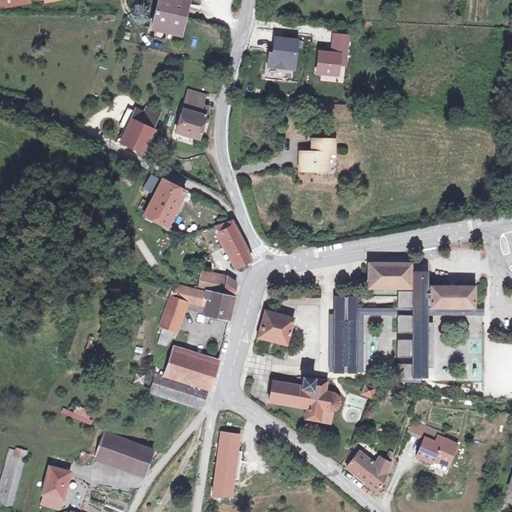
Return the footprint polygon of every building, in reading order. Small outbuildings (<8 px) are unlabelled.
[(187,0),(158,0),(156,8),(158,9),(153,27),(181,36),(186,18),(182,16),(187,0)] [(348,37),(333,36),(332,48),(333,49),(333,54),(319,53),(317,75),(338,77),(339,66),(345,66),(348,37)] [(297,42),(274,40),(273,52),(276,52),(275,56),(273,56),(269,55),(268,69),(294,71),(297,42)] [(189,91),(183,110),(176,133),(198,140),(204,118),(207,111),(200,109),(204,96),(189,91)] [(121,142),(143,152),(157,121),(155,120),(158,112),(149,108),(145,117),(135,113),(121,142)] [(301,170),(317,171),(317,167),(329,168),(330,153),(336,152),(337,141),(314,140),(314,152),(301,152),(301,170)] [(167,226),(182,198),(186,191),(183,190),(161,180),(145,215),(167,226)] [(194,194),(186,191),(182,198),(190,201),(194,194)] [(228,221),(217,225),(237,265),(251,261),(247,249),(228,221)] [(387,265),(371,265),(371,285),(413,285),(413,290),(397,290),(397,307),(397,314),(397,332),(412,332),(412,339),(397,339),(397,356),(412,356),(412,363),(397,363),(397,381),(420,383),(420,377),(428,377),(427,358),(435,358),(434,322),(428,323),(428,316),(427,309),(427,305),(431,305),(431,306),(474,306),(474,285),(431,285),(431,286),(427,286),(427,271),(414,271),(414,279),(410,279),(410,265),(387,265)] [(200,288),(235,295),(235,281),(226,276),(204,272),(200,288)] [(167,310),(182,316),(186,305),(205,310),(204,313),(229,319),(236,295),(235,295),(200,288),(177,284),(167,310)] [(339,297),(339,301),(352,301),(352,314),(359,314),(359,357),(359,372),(363,372),(363,314),(367,314),(397,314),(397,307),(357,307),(357,297),(339,297)] [(336,301),(333,301),(333,314),(332,314),(332,331),(335,331),(335,354),(332,354),(332,372),(359,372),(359,357),(359,314),(352,314),(352,301),(339,301),(336,301)] [(481,308),(427,309),(428,316),(482,315),(481,308)] [(161,332),(163,332),(172,335),(174,336),(182,316),(167,310),(163,323),(161,332)] [(261,337),(287,344),(291,328),(294,318),(278,314),(268,311),(261,337)] [(171,340),(172,335),(163,332),(160,341),(165,343),(171,340)] [(166,375),(208,387),(209,388),(217,360),(173,348),(166,375)] [(199,406),(208,387),(166,375),(159,373),(154,392),(199,406)] [(133,374),(133,385),(144,385),(144,374),(133,374)] [(301,387),(273,382),(269,401),(304,408),(304,418),(330,422),(332,414),(336,411),(339,407),(339,398),(336,393),(325,391),(326,381),(303,377),(301,387)] [(375,388),(366,384),(362,394),(372,397),(375,388)] [(63,408),(61,413),(90,425),(94,416),(80,410),(78,414),(63,408)] [(291,419),(289,417),(279,410),(275,416),(287,425),(291,419)] [(410,431),(426,437),(436,441),(439,435),(441,430),(415,420),(410,431)] [(147,474),(155,450),(107,432),(98,455),(147,474)] [(436,441),(426,437),(418,457),(433,463),(436,457),(452,464),(460,445),(439,435),(436,441)] [(388,471),(375,462),(358,449),(357,451),(347,467),(380,491),(388,471)] [(0,486),(0,493),(1,493),(0,496),(0,497),(10,500),(22,453),(12,450),(2,487),(0,486)] [(87,461),(92,453),(85,451),(81,459),(87,461)] [(392,461),(379,455),(375,462),(388,471),(392,461)] [(436,457),(433,463),(432,466),(448,473),(452,464),(436,457)] [(47,495),(62,499),(64,500),(71,472),(53,467),(46,494),(47,495)] [(59,509),(62,499),(47,495),(44,505),(59,509)]
